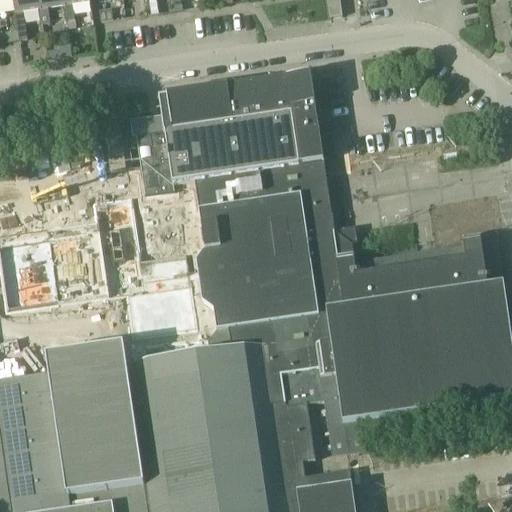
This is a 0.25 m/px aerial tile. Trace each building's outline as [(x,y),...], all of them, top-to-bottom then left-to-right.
[(40,0),(14,0),(15,1),(17,15),(15,16),(19,42),(27,40),(24,15),(40,12),(42,12),(40,0)] [(49,11),(64,9),(66,9),(65,0),(40,0),(42,12),(40,12),(42,27),(51,26),(49,11)] [(91,0),(65,0),(66,9),(64,9),(66,24),(68,23),(76,22),(73,8),(92,5),(91,0)] [(148,0),(151,17),(159,16),(156,0),(148,0)] [(173,0),(176,14),(184,13),(182,0),(173,0)] [(327,0),(330,19),(343,17),(340,0),(327,0)] [(112,11),(100,12),(102,24),(113,22),(112,11)] [(76,22),(68,23),(69,31),(77,30),(76,22)] [(59,52),(48,54),(49,61),(60,60),(59,52)] [(131,122),(130,122),(133,139),(137,138),(137,139),(141,170),(145,197),(176,192),(175,187),(187,185),(195,184),(226,179),(229,197),(240,195),(248,194),(245,177),(324,165),(324,164),(324,160),(319,128),(311,78),(287,81),(169,99),(169,100),(161,102),(167,135),(166,135),(155,137),(155,136),(152,119),(138,121),(131,122)] [(104,126),(104,127),(110,173),(126,171),(119,124),(104,126)] [(66,221),(0,230),(0,342),(23,339),(21,325),(92,314),(97,351),(125,347),(128,368),(150,364),(168,361),(209,355),(232,352),(298,343),(403,328),(417,355),(511,341),(511,179),(294,210),(291,188),(248,194),(240,195),(229,197),(221,198),(117,214),(115,207),(108,208),(107,201),(64,207),(66,221)] [(68,511),(356,511),(355,504),(352,485),(351,476),(351,474),(306,480),(304,464),(316,462),(308,407),(298,343),(232,352),(209,355),(168,361),(150,364),(128,368),(125,347),(97,351),(70,355),(46,359),(49,377),(68,511)] [(0,511),(68,511),(49,377),(0,384),(0,511)]
